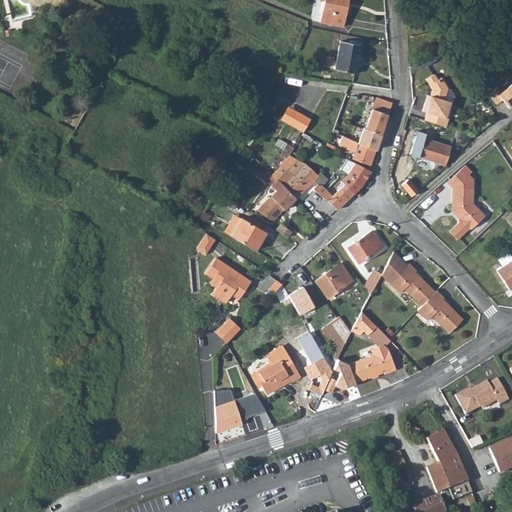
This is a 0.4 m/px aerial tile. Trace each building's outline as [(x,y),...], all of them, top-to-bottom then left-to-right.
[(331,0),(328,12),(351,19),(356,0),(331,0)] [(366,43),(346,38),(339,65),(358,70),(360,61),(362,61),(366,43)] [(441,47),(437,41),(428,48),(433,54),(441,47)] [(425,111),(423,119),(444,125),(446,118),(443,117),(448,101),(442,99),(445,87),(440,77),(436,79),(433,73),(424,78),(430,89),(429,94),(426,102),(424,101),(421,110),(425,111)] [(495,86),(487,92),(495,103),(501,98),(508,107),(511,103),(511,80),(499,91),(495,86)] [(391,100),(376,94),(367,121),(365,127),(363,127),(357,142),(375,149),(375,148),(377,143),(379,137),(380,134),(381,132),(387,114),(389,108),(391,101),(391,100)] [(279,103),(271,117),(294,129),(302,115),(279,103)] [(415,133),(409,151),(443,162),(449,144),(415,133)] [(347,144),(349,139),(339,134),(337,139),(347,144)] [(356,148),(352,159),(369,165),(375,149),(357,142),(349,139),(347,144),(347,145),(356,148)] [(297,159),(289,155),(281,163),(287,169),(297,159)] [(354,193),(360,187),(365,179),(369,173),(369,172),(355,162),(348,175),(341,181),(353,193),(354,193)] [(466,162),(445,180),(451,185),(452,209),(457,214),(457,219),(452,225),(460,232),(468,223),(473,224),(486,211),(472,199),(471,173),(468,170),(471,167),(466,162)] [(281,163),(273,173),(276,175),(277,173),(280,176),(287,169),(281,163)] [(320,171),(317,175),(305,163),(293,175),(305,188),(309,185),(313,189),(317,184),(322,184),(327,178),(320,171)] [(295,198),(305,188),(293,175),(287,169),(280,176),(277,173),(276,175),(273,173),(269,178),(274,182),(277,179),(295,198)] [(278,214),(295,198),(277,179),(274,182),(271,185),(276,191),(263,202),(257,210),(273,221),(278,214)] [(341,181),(330,191),(334,196),(331,199),(338,207),(351,195),(353,193),(341,181)] [(317,184),(313,189),(323,199),(324,200),(330,194),(326,189),(322,184),(317,184)] [(215,193),(234,207),(239,200),(218,186),(215,193)] [(242,216),(237,213),(228,230),(232,233),(242,216)] [(232,233),(258,249),(268,231),(242,215),(242,216),(232,233)] [(382,246),(371,231),(347,248),(358,263),(382,246)] [(214,240),(204,234),(195,250),(205,256),(214,240)] [(511,249),(498,259),(503,266),(497,270),(509,289),(511,286),(511,249)] [(395,252),(393,251),(381,273),(382,276),(391,284),(408,265),(395,252)] [(251,282),(215,259),(205,274),(212,278),(209,283),(215,287),(210,295),(225,304),(231,295),(236,287),(244,293),(251,282)] [(408,265),(391,284),(402,293),(406,289),(424,305),(438,290),(416,271),(418,270),(410,263),(408,265)] [(350,278),(340,264),(315,280),(326,295),(350,278)] [(373,270),(364,287),(371,295),(381,273),(373,270)] [(272,294),(281,284),(275,281),(267,290),(272,294)] [(244,293),(236,287),(231,295),(239,301),(244,293)] [(303,288),(288,298),(299,317),(315,309),(303,288)] [(424,305),(420,310),(430,319),(434,315),(453,331),(466,317),(445,297),(446,296),(439,289),(438,290),(424,305)] [(378,327),(362,312),(357,324),(364,331),(369,336),(378,327)] [(217,332),(229,342),(241,328),(230,318),(217,332)] [(323,331),(340,358),(352,335),(340,318),(323,331)] [(364,331),(357,324),(352,334),(360,336),(364,331)] [(389,376),(400,371),(393,352),(387,346),(374,351),(377,357),(353,367),(360,385),(388,374),(389,376)] [(264,389),(269,397),(293,383),(294,383),(303,378),(285,348),(269,357),(274,368),(262,375),(266,383),(262,385),(264,389)] [(266,383),(262,375),(254,379),(261,391),(264,389),(262,385),(266,383)] [(469,387),(455,395),(466,415),(479,407),(481,407),(496,399),(498,403),(507,398),(495,378),(487,382),(486,379),(475,386),(475,389),(471,391),(469,387)] [(213,387),(216,429),(242,423),(241,416),(264,409),(257,388),(234,396),(231,386),(213,387)] [(467,481),(462,469),(441,430),(425,439),(436,462),(425,468),(437,493),(445,490),(467,481)] [(466,440),(470,447),(480,443),(477,435),(466,440)] [(511,440),(511,439),(485,449),(495,473),(511,466),(511,440)] [(398,450),(388,455),(403,490),(413,486),(404,467),(406,466),(398,450)] [(443,511),(442,506),(438,495),(410,506),(412,509),(406,511),(443,511)] [(470,506),(476,504),(473,496),(467,498),(470,506)]
